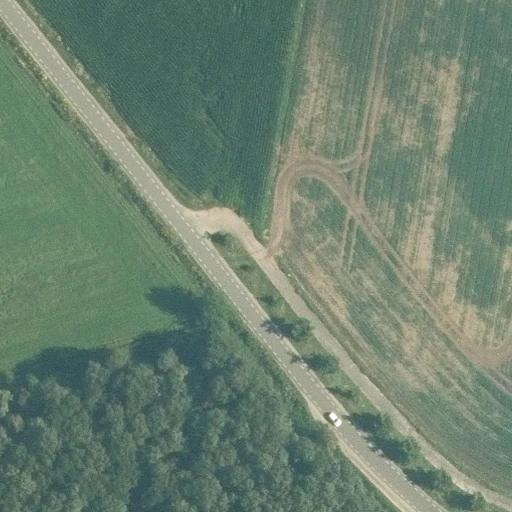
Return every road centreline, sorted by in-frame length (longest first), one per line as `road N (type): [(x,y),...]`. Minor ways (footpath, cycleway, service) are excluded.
road 1 (tertiary): [(411,511),(344,446),(0,8)]
road 2 (track): [(176,233),(211,221),(255,241),(389,412),(511,501)]
